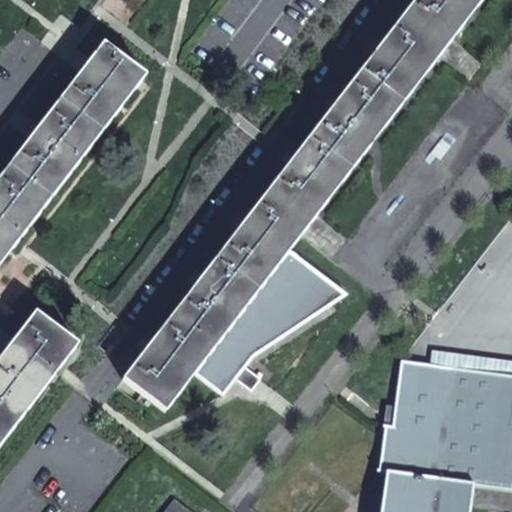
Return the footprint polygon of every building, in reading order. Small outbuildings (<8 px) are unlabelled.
[(223,400),(253,361),(348,301),(293,255),(492,0),(424,0),(126,384),(166,416),(196,380),(223,400)] [(0,269),(146,84),(103,50),(0,180),(0,269)] [(0,447),(78,349),(35,317),(0,361),(0,447)] [(511,490),(511,376),(405,364),(398,408),(388,407),(385,429),(389,429),(382,474),(390,475),(385,511),(470,511),(473,487),(511,490)] [(192,511),(175,498),(164,511),(192,511)]
